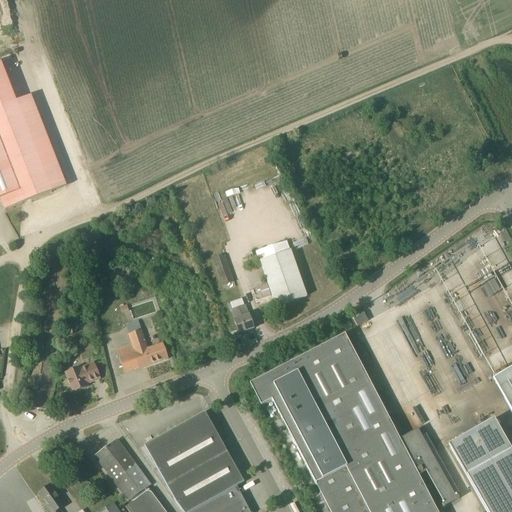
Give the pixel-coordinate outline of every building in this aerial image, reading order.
[(52,193),(16,101),(1,62),(0,62),(0,200),(4,211),(52,193)] [(260,261),(276,307),(306,297),(290,251),(260,261)] [(222,286),(234,282),(225,254),(213,258),(222,286)] [(44,264),(24,407),(48,410),(68,267),(44,264)] [(234,320),(239,334),(253,329),(249,315),(245,306),(231,310),(234,320)] [(356,326),(366,320),(362,314),(352,319),(356,326)] [(141,330),(128,335),(132,346),(117,351),(119,358),(119,359),(122,368),(124,374),(168,359),(163,344),(147,349),(141,330)] [(436,511),(436,510),(418,476),(425,471),(443,504),(441,505),(443,508),(459,498),(458,495),(455,497),(422,439),(417,430),(399,439),(344,335),(249,384),(261,406),(272,400),(315,485),(316,485),(329,511),(436,511)] [(87,385),(100,379),(93,363),(80,368),(80,367),(65,374),(68,381),(66,381),(68,387),(70,386),(73,393),(88,387),(87,385)] [(511,411),(511,369),(494,379),(511,411)] [(244,483),(204,413),(204,412),(144,446),(175,503),(182,511),(249,511),(236,487),(244,483)] [(397,434),(403,432),(396,419),(391,422),(397,434)] [(511,511),(511,450),(511,451),(493,419),(448,445),(486,511),(511,511)] [(131,500),(147,487),(150,485),(117,440),(94,457),(122,494),(118,497),(123,505),(127,502),(131,500)] [(118,511),(113,503),(100,511),(61,511),(59,509),(64,506),(50,486),(38,494),(48,507),(46,509),(48,511),(118,511)] [(165,511),(147,487),(131,500),(133,502),(125,508),(128,511),(165,511)]
